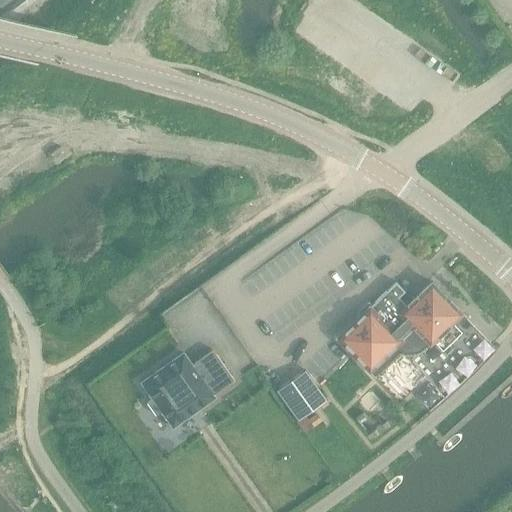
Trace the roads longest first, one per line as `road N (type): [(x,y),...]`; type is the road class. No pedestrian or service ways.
road 1 (tertiary): [(511,275),(380,170),(263,111),(0,38)]
road 2 (track): [(0,165),(46,136),(106,135),(214,146),(362,180)]
road 3 (unclassified): [(511,345),(407,444),(312,511)]
